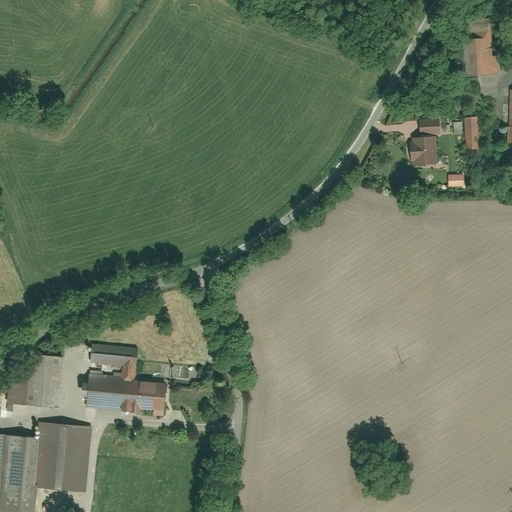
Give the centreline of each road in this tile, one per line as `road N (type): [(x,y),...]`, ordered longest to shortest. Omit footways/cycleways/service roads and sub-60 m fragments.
road 1 (residential): [(199,279),(296,222),(370,130),(443,0)]
road 2 (residential): [(231,511),(244,382),(199,279)]
road 3 (residential): [(0,360),(54,311),(199,279)]
